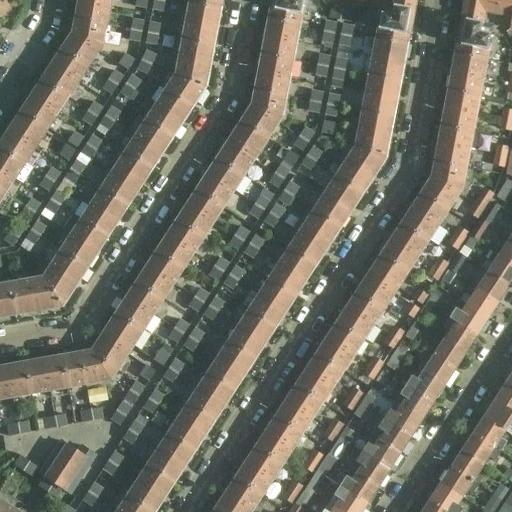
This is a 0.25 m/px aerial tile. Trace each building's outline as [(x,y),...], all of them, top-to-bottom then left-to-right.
[(79,0),(79,2),(109,8),(110,0),(79,0)] [(135,0),(134,8),(145,10),(147,0),(135,0)] [(152,0),(150,15),(161,17),(164,0),(152,0)] [(220,10),(221,0),(190,0),(190,4),(220,10)] [(272,0),(269,18),(300,25),(304,0),(272,0)] [(394,0),(394,6),(413,10),(414,0),(394,0)] [(465,0),(462,20),(482,24),(484,12),(497,15),(499,0),(465,0)] [(511,0),(499,0),(497,15),(511,17),(511,18),(510,29),(511,29),(511,0)] [(79,2),(76,20),(105,26),(109,8),(79,2)] [(217,28),(220,10),(190,4),(187,22),(217,28)] [(406,45),(413,10),(394,6),(393,7),(382,5),(376,39),(406,45)] [(331,8),(329,19),(339,21),(341,11),(331,8)] [(350,23),(352,13),(341,11),(339,21),(350,23)] [(269,18),(266,36),(296,43),(300,25),(269,18)] [(105,26),(76,20),(73,34),(72,35),(98,52),(101,46),(105,26)] [(143,22),(132,20),(130,30),(141,32),(143,22)] [(462,20),(455,55),(485,61),(490,35),(480,33),(482,24),(462,20)] [(213,46),(217,28),(187,22),(183,40),(213,46)] [(336,24),(325,22),(323,32),(334,35),(336,24)] [(160,25),(149,23),(147,33),(158,35),(160,25)] [(352,27),(342,25),(340,36),(350,38),(352,27)] [(128,42),(139,44),(141,32),(130,30),(128,42)] [(321,43),(332,45),(334,35),(323,32),(321,43)] [(145,45),(156,47),(158,35),(147,33),(145,45)] [(72,35),(62,51),(88,68),(98,52),(72,35)] [(266,36),(262,54),(293,61),(296,43),(266,36)] [(338,47),(348,49),(350,38),(340,36),(338,47)] [(403,64),(406,45),(376,39),(372,57),(403,64)] [(183,40),(180,59),(210,64),(213,46),(183,40)] [(62,51),(52,66),(78,83),(88,68),(62,51)] [(155,57),(145,52),(141,61),(151,66),(155,57)] [(262,54),(259,73),(289,79),(293,61),(262,54)] [(329,57),(318,55),(316,66),(327,68),(329,57)] [(482,79),(485,61),(455,55),(452,73),(482,79)] [(124,56),(117,65),(126,71),(133,62),(124,56)] [(399,81),(403,64),(372,57),(369,76),(399,81)] [(180,59),(177,75),(204,87),(204,86),(206,86),(210,64),(180,59)] [(346,61),(335,59),(333,70),(344,72),(346,61)] [(136,71),(146,76),(151,66),(141,61),(136,71)] [(52,66),(42,82),(67,99),(78,83),(52,66)] [(314,77),(325,79),(327,68),(316,66),(314,77)] [(331,80),(342,82),(344,72),(333,70),(331,80)] [(122,77),(113,71),(107,80),(117,87),(122,77)] [(259,73),(255,91),(286,97),(289,79),(259,73)] [(479,97),(482,79),(452,73),(448,91),(479,97)] [(204,87),(177,75),(167,90),(193,108),(206,89),(204,87)] [(139,82),(130,76),(124,85),(134,91),(139,82)] [(396,100),(399,81),(369,76),(365,93),(396,100)] [(101,89),(111,95),(117,87),(107,80),(101,89)] [(42,82),(32,98),(57,114),(67,99),(42,82)] [(119,94),(128,100),(134,91),(124,85),(119,94)] [(183,124),(193,108),(167,90),(157,106),(183,124)] [(286,97),(255,91),(252,108),(252,109),(278,126),(282,120),(286,97)] [(448,91),(445,109),(475,115),(479,97),(448,91)] [(322,94),(311,92),(309,102),(320,104),(322,94)] [(393,118),(396,100),(365,93),(362,112),(393,118)] [(339,97),(328,95),(326,106),(337,108),(339,97)] [(57,114),(32,98),(22,113),(47,130),(57,114)] [(307,113),(318,115),(320,104),(309,102),(307,113)] [(102,109),(93,103),(87,112),(95,118),(102,109)] [(157,106),(146,122),(172,139),(183,124),(157,106)] [(334,119),(335,119),(337,108),(326,106),(323,120),(333,122),(334,119)] [(119,114),(110,108),(104,117),(113,123),(119,114)] [(252,109),(241,124),(267,142),(278,126),(252,109)] [(472,134),(475,115),(445,109),(441,127),(472,134)] [(511,111),(502,110),(498,130),(511,132),(511,124),(511,111)] [(80,121),(89,127),(95,118),(87,112),(80,121)] [(389,136),(393,118),(362,112),(359,130),(389,136)] [(9,132),(35,149),(45,134),(19,117),(9,132)] [(98,126),(107,132),(113,123),(104,117),(98,126)] [(334,125),(332,125),(333,122),(323,120),(320,135),(332,137),(334,125)] [(146,122),(136,137),(162,155),(172,139),(146,122)] [(241,124),(231,140),(242,147),(240,150),(244,152),(242,155),(253,163),(267,142),(241,124)] [(468,152),(472,134),(441,127),(438,146),(468,152)] [(313,134),(304,128),(298,137),(307,143),(313,134)] [(386,153),(389,136),(359,130),(355,148),(386,153)] [(0,148),(25,165),(35,149),(9,132),(0,146),(0,148)] [(73,133),(67,143),(76,149),(82,139),(73,133)] [(101,142),(91,136),(81,152),(90,158),(101,142)] [(136,137),(126,153),(152,170),(162,155),(136,137)] [(292,147),(301,153),(307,143),(298,137),(292,147)] [(231,140),(217,162),(243,179),(253,163),(242,155),(244,152),(240,150),(242,147),(231,140)] [(65,146),(58,156),(68,162),(74,152),(65,146)] [(465,170),(468,152),(438,146),(434,164),(465,170)] [(504,169),(507,149),(496,146),(492,167),(504,169)] [(0,169),(15,180),(25,165),(0,148),(0,169)] [(321,154),(312,148),(306,157),(315,163),(321,154)] [(355,148),(347,161),(372,177),(385,158),(386,153),(355,148)] [(81,152),(70,169),(80,175),(90,158),(81,152)] [(126,153),(112,174),(123,181),(126,178),(129,180),(131,177),(143,185),(152,170),(126,153)] [(297,159),(287,153),(273,175),(283,181),(297,159)] [(300,166),(309,172),(315,163),(306,157),(300,166)] [(362,193),(372,177),(347,161),(337,176),(362,193)] [(233,194),(243,179),(217,162),(207,177),(233,194)] [(465,170),(434,164),(432,179),(431,179),(457,196),(461,191),(465,170)] [(60,174),(50,168),(44,177),(54,183),(60,174)] [(0,192),(5,195),(15,180),(0,169),(0,192)] [(63,180),(73,186),(80,175),(70,169),(63,180)] [(112,174),(102,190),(128,207),(143,185),(131,177),(129,180),(126,178),(123,181),(112,174)] [(268,184),(277,190),(283,181),(273,175),(268,184)] [(362,193),(337,176),(326,192),(352,209),(362,193)] [(38,187),(48,193),(54,183),(44,177),(38,187)] [(207,177),(197,192),(223,209),(233,194),(207,177)] [(447,212),(457,196),(431,179),(422,194),(447,212)] [(511,184),(506,181),(495,198),(502,203),(511,186),(511,184)] [(298,189),(289,183),(283,192),(292,198),(298,189)] [(483,189),(466,214),(476,221),(493,196),(483,189)] [(102,190),(92,206),(118,223),(128,207),(102,190)] [(65,198),(55,192),(50,201),(59,207),(65,198)] [(197,192),(187,208),(213,225),(223,209),(197,192)] [(277,201),(287,207),(292,198),(283,192),(277,201)] [(437,227),(447,212),(422,194),(411,210),(437,227)] [(269,203),(259,197),(254,206),(263,212),(269,203)] [(313,212),(339,229),(349,214),(323,197),(313,212)] [(39,205),(30,199),(24,209),(34,214),(39,205)] [(44,210),(53,216),(59,207),(50,201),(44,210)] [(499,207),(491,202),(481,219),(489,224),(499,207)] [(284,211),(275,205),(269,215),(278,220),(284,211)] [(92,206),(82,221),(108,238),(118,223),(92,206)] [(248,215),(257,221),(263,212),(254,206),(248,215)] [(187,208),(177,223),(203,240),(213,225),(187,208)] [(19,218),(28,224),(34,214),(24,209),(19,218)] [(427,243),(437,227),(411,210),(401,225),(427,243)] [(328,245),(339,229),(313,212),(303,228),(328,245)] [(98,254),(108,238),(82,221),(72,215),(62,231),(71,237),(98,254)] [(263,224),(272,230),(278,220),(269,215),(263,224)] [(481,219),(470,236),(478,241),(489,224),(481,219)] [(45,228),(36,222),(30,231),(40,237),(45,228)] [(193,256),(203,240),(177,223),(166,239),(193,256)] [(24,230),(15,224),(9,233),(18,239),(24,230)] [(417,258),(427,243),(401,225),(391,241),(417,258)] [(457,227),(446,245),(456,252),(468,234),(457,227)] [(248,234),(239,228),(233,237),(242,243),(248,234)] [(303,228),(288,250),(314,267),(328,245),(303,228)] [(24,241),(34,246),(40,237),(30,231),(24,241)] [(0,242),(0,249),(12,248),(18,239),(9,233),(3,242),(0,242)] [(511,263),(511,238),(504,234),(499,241),(493,251),(511,263)] [(264,242),(254,236),(248,245),(258,251),(264,242)] [(476,242),(477,242),(478,241),(470,236),(469,237),(470,237),(463,248),(470,252),(476,242)] [(71,237),(61,252),(87,269),(98,254),(71,237)] [(227,246),(236,252),(242,243),(233,237),(227,246)] [(183,271),(193,256),(166,239),(156,254),(183,271)] [(407,274),(417,258),(391,241),(381,256),(407,274)] [(242,254),(252,261),(258,251),(248,245),(242,254)] [(288,250),(278,266),(304,283),(314,267),(288,250)] [(510,286),(511,282),(511,263),(493,251),(487,260),(492,264),(488,271),(510,286)] [(61,252),(52,267),(78,284),(87,269),(61,252)] [(173,287),(183,271),(156,254),(146,270),(173,287)] [(407,274),(381,256),(370,272),(396,289),(407,274)] [(229,265),(219,259),(213,268),(222,274),(229,265)] [(437,259),(426,276),(437,283),(448,266),(437,259)] [(466,266),(455,259),(449,269),(460,277),(466,266)] [(278,266),(268,281),(294,298),(304,283),(278,266)] [(52,267),(44,279),(60,303),(64,305),(78,284),(52,267)] [(244,273),(234,267),(226,279),(236,285),(244,273)] [(207,277),(216,283),(222,274),(213,268),(207,277)] [(455,276),(459,279),(460,277),(449,269),(441,281),(449,286),(455,276)] [(499,303),(510,286),(488,271),(487,272),(481,269),(471,284),(499,303)] [(162,303),(173,287),(146,270),(136,285),(162,303)] [(356,293),(382,310),(393,294),(367,277),(356,293)] [(44,279),(30,281),(36,312),(58,308),(60,303),(44,279)] [(218,292),(228,298),(236,285),(226,279),(218,292)] [(30,281),(12,285),(17,315),(36,312),(30,281)] [(268,281),(258,297),(284,313),(294,298),(268,281)] [(471,284),(465,294),(471,298),(466,305),(488,320),(499,303),(471,284)] [(12,285),(0,286),(0,318),(17,315),(12,285)] [(152,318),(162,303),(136,285),(126,300),(152,318)] [(208,295),(199,289),(193,299),(202,304),(208,295)] [(417,290),(411,299),(421,306),(427,297),(417,290)] [(441,295),(434,291),(426,303),(433,307),(441,295)] [(356,293),(347,308),(372,326),(382,310),(356,293)] [(258,297),(248,313),(274,329),(284,313),(258,297)] [(224,304),(214,298),(208,307),(218,313),(224,304)] [(187,308),(196,314),(202,304),(193,299),(187,308)] [(126,300),(116,315),(143,333),(152,318),(126,300)] [(417,317),(424,322),(433,307),(426,303),(417,317)] [(409,304),(402,314),(412,320),(419,310),(409,304)] [(455,309),(449,318),(477,336),(488,320),(466,305),(461,312),(455,309)] [(202,316),(212,322),(218,313),(208,307),(202,316)] [(347,308),(336,324),(362,341),(372,326),(347,308)] [(248,313),(238,328),(264,344),(274,329),(248,313)] [(143,333),(116,315),(106,331),(132,348),(143,333)] [(466,353),(477,336),(449,318),(443,327),(449,331),(444,338),(466,353)] [(188,327),(179,321),(173,330),(182,336),(188,327)] [(336,324),(326,340),(352,357),(362,341),(336,324)] [(404,334),(393,327),(388,336),(398,343),(404,334)] [(238,328),(228,343),(254,359),(264,344),(238,328)] [(203,335),(194,329),(187,339),(197,345),(203,335)] [(167,339),(176,345),(182,336),(173,330),(167,339)] [(382,344),(392,351),(398,343),(388,336),(382,344)] [(433,342),(427,352),(455,370),(466,353),(444,338),(439,346),(433,342)] [(88,354),(116,372),(127,356),(122,353),(101,339),(92,353),(88,354)] [(182,348),(192,354),(197,345),(187,339),(182,348)] [(326,340),(315,356),(342,373),(352,357),(326,340)] [(228,343),(218,359),(243,375),(254,359),(228,343)] [(409,348),(401,343),(393,354),(401,360),(409,348)] [(163,345),(153,361),(162,367),(168,357),(167,356),(171,349),(163,345)] [(427,352),(421,362),(426,366),(422,373),(443,387),(455,370),(427,352)] [(88,354),(78,355),(83,386),(110,381),(116,372),(88,354)] [(385,367),(393,372),(401,360),(393,354),(385,367)] [(78,355),(60,359),(65,389),(83,386),(78,355)] [(315,356),(305,371),(331,389),(342,373),(315,356)] [(383,365),(373,358),(367,367),(377,374),(383,365)] [(60,359),(41,362),(47,392),(65,389),(60,359)] [(218,359),(208,374),(233,390),(243,375),(218,359)] [(183,366),(174,360),(168,370),(177,376),(183,366)] [(29,395),(47,392),(41,362),(24,365),(29,395)] [(10,398),(29,395),(24,365),(5,368),(10,398)] [(154,372),(145,366),(134,384),(143,390),(154,372)] [(362,375),(372,382),(377,374),(367,367),(362,375)] [(0,400),(10,398),(5,368),(0,369),(0,400)] [(162,379),(172,384),(177,376),(168,370),(162,379)] [(305,371),(295,386),(322,404),(331,389),(305,371)] [(382,372),(375,382),(382,387),(389,376),(382,372)] [(432,404),(443,387),(422,373),(417,381),(411,377),(405,386),(432,404)] [(208,374),(198,390),(223,406),(233,390),(208,374)] [(511,387),(505,383),(494,400),(511,412),(511,387)] [(123,401),(132,407),(143,390),(134,384),(123,401)] [(295,386),(286,401),(312,419),(322,404),(295,386)] [(421,421),(432,404),(405,386),(399,396),(394,403),(421,421)] [(363,395),(353,388),(346,398),(356,405),(363,395)] [(198,390),(188,405),(213,421),(223,406),(198,390)] [(163,397),(154,391),(148,400),(157,406),(163,397)] [(374,399),(367,394),(360,404),(367,409),(374,399)] [(341,406),(351,413),(356,405),(346,398),(341,406)] [(142,409),(151,415),(157,406),(148,400),(142,409)] [(511,412),(494,400),(483,417),(505,432),(510,424),(511,425),(511,412)] [(286,401),(275,418),(301,435),(312,419),(286,401)] [(119,427),(130,409),(120,403),(109,421),(119,427)] [(410,438),(421,421),(394,403),(389,411),(383,420),(410,438)] [(352,416),(359,421),(367,409),(360,404),(352,416)] [(188,405),(177,421),(203,437),(213,421),(188,405)] [(102,420),(100,409),(90,411),(92,422),(102,420)] [(90,411),(79,413),(81,424),(92,422),(90,411)] [(148,423),(137,415),(126,433),(136,439),(142,428),(144,430),(148,423)] [(66,427),(64,416),(53,418),(56,429),(66,427)] [(483,417),(472,434),(500,452),(506,443),(500,439),(505,432),(483,417)] [(43,420),(45,431),(56,429),(53,418),(43,420)] [(275,418),(265,433),(291,451),(301,435),(275,418)] [(343,426),(333,420),(327,428),(338,435),(343,426)] [(399,455),(410,438),(383,420),(372,437),(399,455)] [(177,421),(167,436),(193,453),(203,437),(177,421)] [(29,434),(27,423),(17,425),(19,436),(29,434)] [(6,427),(8,438),(19,436),(17,425),(6,427)] [(321,437),(332,444),(338,435),(327,428),(321,437)] [(353,433),(345,428),(338,439),(345,443),(353,448),(357,442),(350,438),(353,433)] [(121,440),(131,446),(136,439),(126,433),(121,440)] [(265,433),(255,448),(281,466),(291,451),(265,433)] [(472,434),(461,451),(484,465),(488,459),(493,462),(500,452),(472,434)] [(167,436),(157,452),(183,468),(193,453),(167,436)] [(388,472),(399,455),(372,437),(367,445),(362,454),(388,472)] [(338,453),(345,443),(338,439),(331,449),(338,453)] [(38,475),(70,495),(95,457),(81,447),(77,453),(60,443),(38,475)] [(255,448),(245,464),(271,481),(281,466),(255,448)] [(323,457),(313,451),(307,459),(317,466),(323,457)] [(461,451),(450,467),(478,486),(484,477),(478,473),(484,465),(461,451)] [(157,452),(147,467),(172,484),(183,468),(157,452)] [(123,459),(113,453),(107,462),(117,468),(123,459)] [(377,488),(388,472),(362,454),(355,464),(361,467),(356,474),(377,488)] [(19,457),(13,466),(23,473),(29,464),(19,457)] [(301,468),(312,475),(317,466),(307,459),(301,468)] [(101,471),(111,477),(117,468),(107,462),(101,471)] [(330,466),(322,462),(316,471),(324,475),(330,466)] [(34,479),(39,471),(29,464),(23,473),(34,479)] [(245,464),(235,480),(261,497),(271,481),(245,464)] [(147,467),(137,483),(163,499),(172,484),(147,467)] [(450,467),(439,484),(461,499),(466,491),(472,495),(478,486),(450,467)] [(511,471),(507,468),(501,477),(511,483),(511,471)] [(337,485),(324,475),(316,471),(304,489),(312,494),(319,483),(333,492),(337,485)] [(366,505),(377,488),(356,474),(351,482),(345,479),(340,487),(366,505)] [(43,479),(37,488),(46,494),(52,485),(43,479)] [(235,480),(225,495),(250,511),(251,511),(261,497),(235,480)] [(303,488),(292,482),(287,490),(297,497),(303,488)] [(137,483),(127,498),(149,511),(154,511),(163,499),(137,483)] [(102,490),(93,484),(87,493),(97,499),(102,490)] [(439,484),(428,501),(443,511),(460,511),(462,510),(457,506),(461,499),(439,484)] [(55,499),(61,491),(52,485),(46,494),(55,499)] [(487,487),(484,491),(492,496),(492,495),(501,502),(508,491),(500,486),(498,490),(487,487)] [(339,511),(361,511),(366,505),(340,487),(328,505),(339,511)] [(304,489),(294,505),(302,510),(312,494),(304,489)] [(281,499),(291,506),(297,497),(287,490),(281,499)] [(82,502),(91,508),(97,499),(87,493),(82,502)] [(216,511),(250,511),(225,495),(215,511),(216,511)] [(492,496),(481,511),(494,511),(501,502),(492,495),(492,496)] [(149,511),(127,498),(117,511),(149,511)] [(443,511),(428,501),(421,511),(443,511)] [(14,511),(0,502),(0,511),(14,511)] [(498,511),(510,511),(511,510),(511,508),(504,503),(498,511)]
